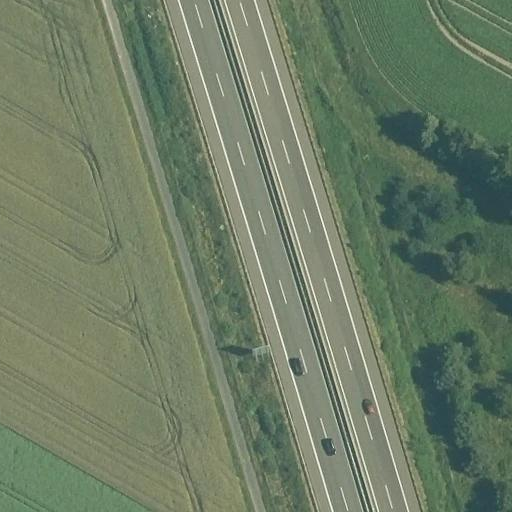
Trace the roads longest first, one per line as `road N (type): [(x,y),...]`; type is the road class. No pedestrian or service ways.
road 1 (motorway): [(393,511),(237,0)]
road 2 (motorway): [(193,0),(346,511)]
